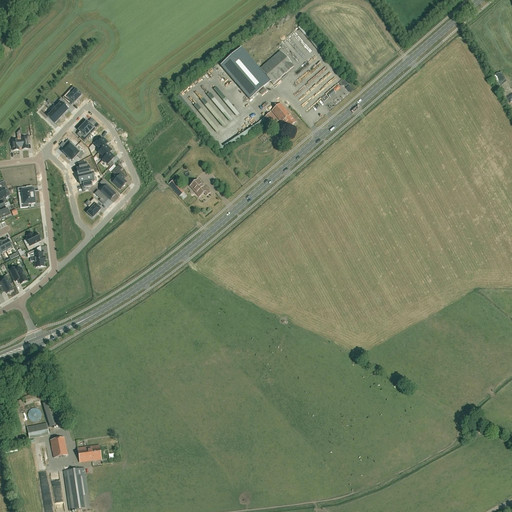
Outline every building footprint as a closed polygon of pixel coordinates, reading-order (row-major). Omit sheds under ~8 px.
[(280,52),(269,61),(235,91),(245,103),(270,82),(273,85),(293,67),(290,64),(291,64),(280,52)] [(331,91),(334,95),(340,90),(343,94),(348,90),(351,93),(354,90),(350,85),(349,85),(345,80),(331,91)] [(69,91),(63,98),(69,104),(71,101),(73,103),(74,104),(82,95),(76,90),(72,94),(69,91)] [(337,104),(345,99),(344,96),(335,102),(337,104)] [(209,110),(207,112),(222,131),(233,122),(225,113),(226,112),(216,98),(205,106),(209,110)] [(59,103),(56,107),(64,114),(68,110),(63,105),(65,103),(61,99),(58,101),(59,103)] [(289,128),(295,123),(289,116),(290,115),(280,104),(272,112),(281,122),(283,121),(289,128)] [(56,107),(52,113),(59,119),(64,114),(56,107)] [(218,134),(220,132),(202,109),(197,112),(210,129),(213,127),(218,134)] [(52,113),(48,117),(55,124),(59,119),(52,113)] [(272,126),(278,121),(270,113),(265,118),(272,126)] [(87,122),(82,126),(91,134),(99,126),(94,121),(91,124),(92,124),(91,126),(90,125),(87,122)] [(82,126),(78,130),(82,134),(81,135),(79,137),(84,142),(91,134),(82,126)] [(16,141),(12,142),(13,151),(19,150),(19,148),(22,148),(21,139),(20,130),(17,134),(17,139),(16,140),(16,141)] [(21,139),(22,148),(22,150),(25,150),(28,149),(28,143),(30,143),(30,137),(26,137),(27,138),(21,139)] [(64,150),(62,152),(67,157),(76,147),(72,143),(68,139),(64,144),(67,147),(64,150)] [(97,140),(93,144),(101,151),(105,146),(107,144),(102,139),(99,142),(97,140)] [(101,151),(99,153),(104,159),(109,154),(111,151),(105,146),(101,151)] [(76,147),(67,157),(68,157),(67,158),(70,161),(71,160),(72,161),(77,156),(80,159),(84,154),(81,151),(80,151),(76,147)] [(104,159),(102,161),(110,168),(113,164),(111,162),(114,158),(109,154),(104,159)] [(77,169),(76,169),(78,177),(90,174),(88,166),(86,166),(86,163),(80,164),(79,164),(80,168),(77,169)] [(117,168),(112,173),(118,178),(113,183),(120,189),(126,183),(123,180),(124,179),(122,178),(124,175),(120,171),(117,168)] [(90,174),(78,177),(80,185),(81,184),(83,184),(84,188),(87,187),(91,186),(92,186),(91,185),(91,182),(92,182),(90,174)] [(190,187),(193,190),(196,194),(199,197),(204,193),(206,196),(210,193),(206,189),(198,180),(190,187)] [(98,191),(95,194),(100,200),(101,200),(105,196),(108,199),(110,201),(115,195),(107,187),(105,189),(101,193),(98,191)] [(26,188),(18,189),(18,193),(22,192),(23,198),(35,197),(34,193),(33,190),(32,190),(27,191),(27,188),(26,188)] [(24,204),(20,205),(20,209),(29,208),(29,205),(34,204),(35,204),(34,201),(35,201),(35,197),(23,198),(24,204)] [(91,210),(87,214),(93,218),(96,214),(97,215),(97,214),(98,213),(100,210),(99,208),(96,206),(98,203),(94,199),(90,203),(91,204),(88,207),(91,210)] [(5,208),(0,209),(0,216),(4,215),(5,217),(11,215),(9,210),(6,211),(5,208)] [(30,246),(27,248),(28,251),(35,248),(34,245),(39,242),(40,241),(41,240),(39,236),(38,236),(37,234),(33,236),(33,234),(27,237),(28,239),(26,239),(26,240),(30,246)] [(2,243),(6,252),(12,249),(8,240),(2,243)] [(37,250),(27,254),(28,258),(30,258),(34,257),(35,262),(36,268),(44,267),(43,262),(44,262),(44,258),(43,258),(42,254),(41,254),(38,254),(37,250)] [(27,281),(21,269),(17,271),(16,268),(10,271),(13,277),(15,282),(18,280),(20,284),(27,281)] [(13,291),(7,280),(3,282),(1,278),(0,279),(0,288),(3,287),(5,292),(6,294),(9,292),(10,292),(13,291)] [(20,408),(43,400),(40,392),(21,398),(22,400),(18,401),(20,407),(20,408)] [(53,401),(46,403),(53,427),(60,425),(53,401)] [(18,435),(26,434),(22,414),(21,414),(20,407),(12,408),(14,416),(13,416),(18,435)] [(41,416),(41,415),(41,414),(41,413),(40,412),(40,411),(39,411),(39,410),(38,410),(37,409),(36,409),(35,409),(34,409),(33,409),(32,409),(31,409),(31,410),(30,410),(29,411),(29,412),(28,412),(28,413),(28,414),(27,414),(27,415),(27,416),(27,417),(28,417),(28,418),(28,419),(29,420),(29,421),(30,421),(31,422),(32,422),(33,422),(34,423),(35,423),(36,422),(37,422),(38,422),(38,421),(39,421),(40,420),(40,419),(41,419),(41,418),(41,417),(41,416)] [(49,436),(46,424),(27,428),(29,440),(49,436)] [(64,438),(50,441),(54,459),(67,456),(64,438)] [(80,463),(96,461),(101,460),(99,446),(78,449),(80,463)] [(90,509),(88,496),(84,469),(63,472),(69,511),(90,509)] [(61,487),(60,475),(53,476),(53,488),(61,487)]
